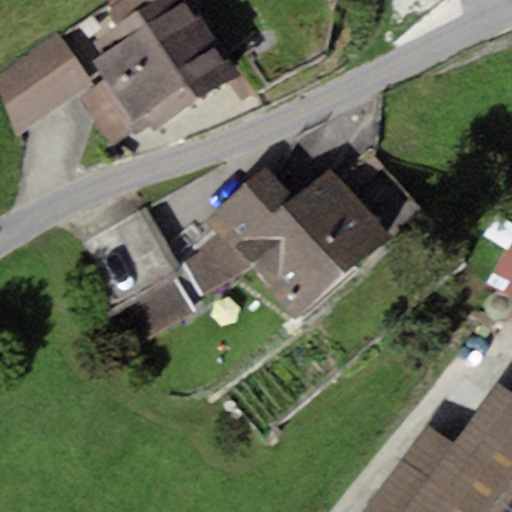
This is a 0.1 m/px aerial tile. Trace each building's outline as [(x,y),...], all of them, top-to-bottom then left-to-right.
[(121,26),(103,37),(111,49),(96,59),(118,94),(93,111),(113,141),(132,129),(137,135),(226,77),(236,71),(234,67),(192,0),(108,0),(105,2),(121,26)] [(336,6),(234,67),(236,71),(252,97),(255,102),(329,58),(336,6)] [(93,87),(60,34),(0,75),(0,90),(18,136),(93,87)] [(252,97),(236,71),(226,77),(243,102),(252,97)] [(214,228),(181,259),(203,300),(256,269),(295,318),(396,234),(332,167),(294,196),(271,166),(208,221),(214,228)] [(128,344),(192,311),(141,211),(77,243),(128,344)] [(511,244),(489,283),(511,296),(511,244)] [(405,511),(511,511),(511,390),(500,382),(452,446),(405,511)] [(405,511),(452,446),(426,427),(365,511),(405,511)]
